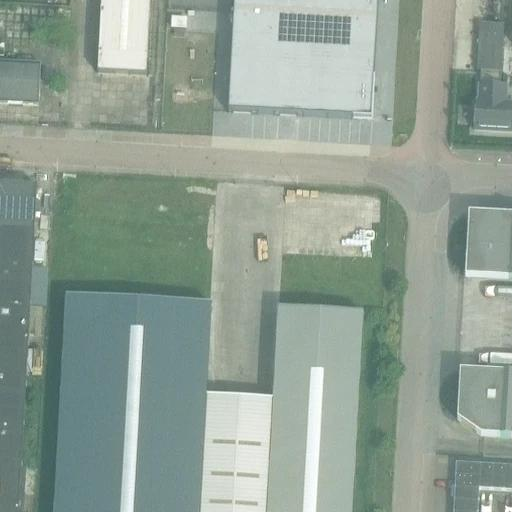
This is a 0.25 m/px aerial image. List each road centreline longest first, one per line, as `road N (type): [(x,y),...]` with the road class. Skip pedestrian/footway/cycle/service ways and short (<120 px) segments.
road 1 (unclassified): [(425,179),(0,155)]
road 2 (unclassified): [(406,511),(425,179)]
road 3 (residential): [(425,179),(436,0)]
